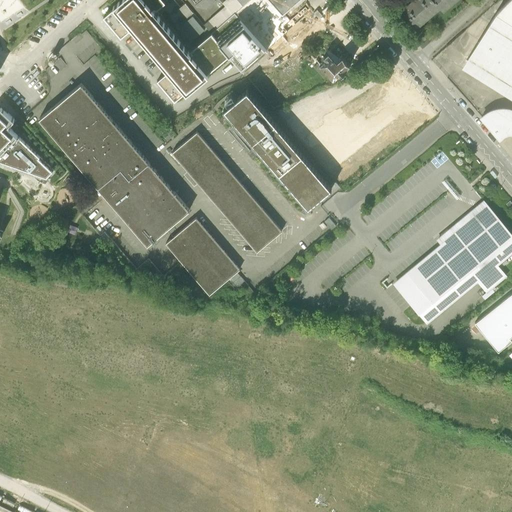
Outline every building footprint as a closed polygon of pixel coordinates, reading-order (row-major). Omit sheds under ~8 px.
[(165,3),(161,0),(121,0),(113,8),(114,9),(103,18),(120,39),(130,29),(169,74),(167,75),(166,74),(157,82),(174,103),(185,93),(186,95),(208,76),(207,75),(229,56),(216,41),(217,41),(211,34),(190,52),(191,54),(190,55),(153,11),(154,10),(156,11),(165,3)] [(211,0),(201,0),(195,5),(197,8),(204,10),(213,2),(211,0)] [(204,26),(211,34),(234,13),(234,14),(243,6),(237,0),(225,0),(221,4),(225,7),(209,22),(204,26)] [(229,56),(243,72),(295,26),(287,17),(289,15),(290,10),(288,9),(283,13),(270,0),(249,0),(243,6),(234,14),(234,13),(211,34),(217,41),(216,41),(229,56)] [(270,0),(283,13),(288,9),(297,0),(270,0)] [(416,0),(401,13),(413,28),(439,6),(433,0),(416,0)] [(433,0),(439,6),(442,10),(454,0),(433,0)] [(511,0),(509,0),(509,1),(496,16),(511,26),(511,0)] [(490,24),(461,69),(511,101),(511,26),(496,16),(490,24)] [(325,60),(320,65),(334,80),(337,77),(339,79),(348,71),(346,69),(350,66),(343,57),(337,63),(328,53),(324,58),(325,60)] [(318,154),(330,163),(387,116),(391,119),(395,115),(404,126),(407,128),(419,118),(407,103),(415,96),(417,92),(401,73),(383,88),(380,86),(339,119),(324,141),(325,143),(318,154)] [(163,233),(189,211),(81,83),(39,119),(147,247),(163,233)] [(228,106),(223,110),(257,150),(308,210),(332,190),(247,90),(235,100),(228,106)] [(235,100),(231,96),(224,102),(228,106),(235,100)] [(14,120),(1,107),(0,108),(0,162),(46,179),(53,171),(8,127),(14,120)] [(488,113),(482,118),(500,140),(503,137),(507,135),(511,134),(511,110),(506,110),(498,110),(488,113)] [(197,132),(172,153),(257,253),(282,232),(197,132)] [(346,150),(333,163),(337,167),(350,154),(346,150)] [(395,286),(427,324),(477,281),(481,285),(486,292),(506,276),(496,265),(511,252),(511,234),(484,201),(480,205),(438,240),(442,246),(395,286)] [(240,271),(196,219),(165,245),(209,296),(240,271)] [(511,336),(511,294),(475,324),(499,354),(511,343),(511,340),(510,338),(511,336)]
